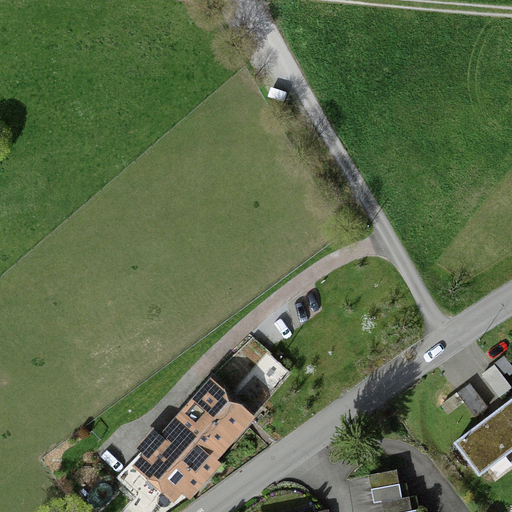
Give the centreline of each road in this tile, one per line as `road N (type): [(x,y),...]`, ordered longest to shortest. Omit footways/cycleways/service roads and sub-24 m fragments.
road 1 (track): [(447,343),(241,0)]
road 2 (unclassified): [(511,305),(214,511)]
road 3 (track): [(302,0),(511,17)]
